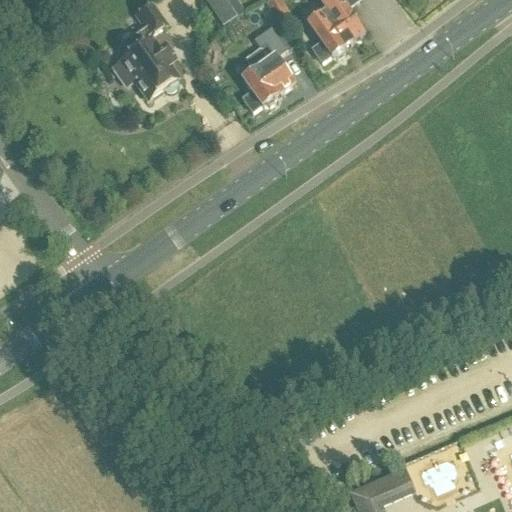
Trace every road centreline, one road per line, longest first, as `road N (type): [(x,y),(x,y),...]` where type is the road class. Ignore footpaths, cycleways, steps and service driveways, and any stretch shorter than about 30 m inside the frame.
road 1 (secondary): [(88,298),(504,0)]
road 2 (unclassified): [(249,511),(94,340),(88,298)]
road 3 (unclassified): [(88,298),(82,259),(0,147)]
